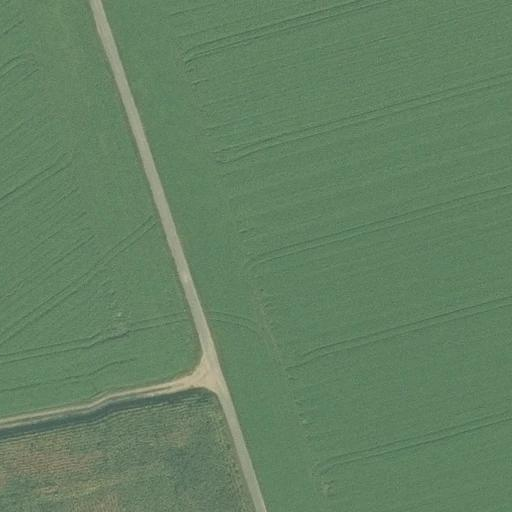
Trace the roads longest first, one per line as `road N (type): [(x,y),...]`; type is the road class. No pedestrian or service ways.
road 1 (track): [(93,0),(261,511)]
road 2 (track): [(217,377),(0,420)]
